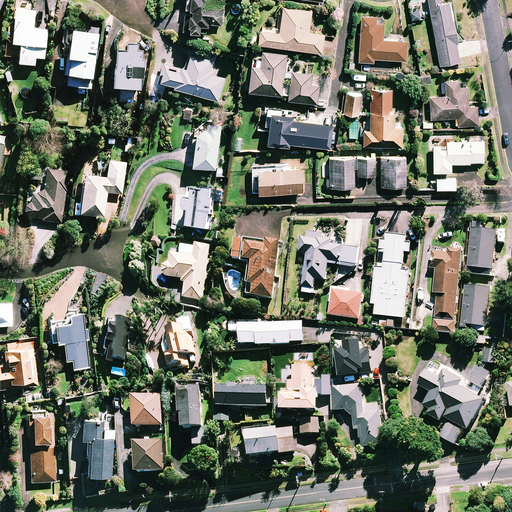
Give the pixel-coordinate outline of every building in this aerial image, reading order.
[(193,14),(191,14),(186,14),(184,31),(200,32),(201,25),(205,25),(209,26),(209,23),(222,24),(224,4),(214,3),(214,0),(187,0),(186,8),(193,9),(193,14)] [(442,3),(441,0),(428,0),(440,64),(460,61),(457,44),(458,44),(450,1),(442,3)] [(427,17),(425,2),(409,4),(411,19),(427,17)] [(312,10),(283,6),(279,31),(261,29),(259,43),(322,52),(325,33),(309,31),(312,10)] [(35,9),(16,7),(13,41),(21,42),(19,63),(35,65),(36,57),(45,58),(48,29),(33,28),(35,9)] [(384,16),(362,15),(359,61),(375,61),(375,58),(406,60),(407,40),(383,39),(384,16)] [(100,25),(91,24),(90,31),(71,29),(65,74),(68,74),(67,84),(79,86),(78,92),(84,93),(85,87),(91,88),(100,25)] [(133,87),(140,88),(141,77),(142,77),(144,59),(141,58),(143,45),(127,43),(127,50),(117,49),(113,85),(119,86),(119,101),(133,101),(133,87)] [(287,53),(263,50),(261,65),(252,64),(248,89),(282,93),(287,53)] [(214,61),(190,53),(185,68),(165,62),(159,78),(175,83),(175,86),(218,100),(226,77),(213,73),(211,68),(214,61)] [(312,73),(292,71),(289,99),(317,103),(320,85),(311,84),(312,73)] [(432,81),(430,72),(421,75),(423,83),(432,81)] [(459,86),(459,79),(445,80),(446,95),(430,96),(431,118),(456,117),(457,125),(478,124),(477,105),(469,105),(468,86),(459,86)] [(392,112),(392,89),(371,88),(370,129),(364,129),(364,144),(402,145),(403,125),(395,125),(395,112),(392,112)] [(361,93),(346,91),(344,111),(359,113),(361,93)] [(293,114),(261,109),(258,129),(269,130),(268,141),(289,144),(290,141),(330,146),(333,124),(292,119),(293,114)] [(195,134),(197,134),(193,163),(216,166),(222,124),(205,122),(195,128),(195,134)] [(484,134),(471,134),(471,140),(447,139),(447,143),(434,143),(434,171),(452,171),(452,162),(469,162),(470,160),(483,160),(484,134)] [(356,174),(356,156),(329,156),(329,186),(355,186),(356,174)] [(376,156),(358,156),(358,174),(376,174),(376,156)] [(406,185),(406,157),(382,157),(381,185),(406,185)] [(126,162),(108,160),(106,176),(85,173),(80,212),(104,215),(107,191),(122,193),(126,162)] [(278,164),(253,164),(253,190),(303,191),(303,167),(278,167),(278,164)] [(70,171),(47,168),(44,193),(30,192),(27,215),(42,217),(42,219),(62,222),(66,191),(67,191),(70,171)] [(456,188),(456,178),(437,178),(437,187),(456,188)] [(216,192),(190,188),(186,211),(193,212),(191,227),(209,230),(216,192)] [(483,222),(473,221),(468,273),(494,275),(498,230),(483,229),(483,222)] [(311,232),(310,238),(303,237),(301,252),(309,253),(307,263),(305,262),(302,292),(314,293),(316,279),(327,280),(329,263),(357,267),(360,248),(343,246),(344,241),(324,238),(325,234),(311,232)] [(408,236),(389,234),(388,240),(382,240),(381,252),(387,253),(385,267),(378,266),(374,304),(378,304),(377,315),(406,318),(411,271),(404,270),(406,252),(412,252),(413,243),(407,242),(408,236)] [(162,241),(155,238),(152,245),(159,248),(162,241)] [(244,241),(235,240),(233,258),(242,259),(244,241)] [(281,243),(267,241),(266,246),(247,244),(245,261),(253,262),(248,297),(274,300),(281,243)] [(210,245),(195,243),(193,257),(171,254),(169,264),(165,264),(163,277),(182,279),(182,283),(186,283),(184,298),(202,300),(210,245)] [(463,249),(449,248),(449,253),(433,251),(432,268),(437,268),(435,293),(439,293),(437,317),(456,319),(463,249)] [(492,287),(467,284),(462,328),(487,331),(492,287)] [(351,289),(332,287),(331,302),(333,303),(332,315),(362,319),(365,293),(351,292),(351,289)] [(0,302),(0,325),(12,326),(12,302),(0,302)] [(83,311),(70,312),(71,321),(60,323),(60,320),(50,321),(52,342),(64,341),(66,360),(72,359),(74,368),(89,367),(86,339),(88,339),(87,330),(85,330),(83,311)] [(133,321),(108,317),(105,335),(109,335),(105,357),(127,360),(133,321)] [(304,343),(304,324),(240,325),(240,345),(290,345),(290,343),(304,343)] [(188,337),(185,326),(168,329),(173,355),(168,356),(170,367),(182,364),(183,368),(190,367),(188,355),(196,354),(192,336),(188,337)] [(499,343),(495,343),(494,350),(486,348),(484,361),(497,363),(499,343)] [(39,360),(37,346),(5,349),(6,364),(0,364),(0,389),(12,388),(11,382),(29,380),(30,386),(38,385),(36,360),(39,360)] [(291,354),(290,347),(276,349),(277,356),(291,354)] [(479,366),(470,382),(433,362),(420,384),(433,391),(425,405),(432,409),(430,414),(442,421),(445,416),(469,430),(486,399),(479,395),(492,374),(479,366)] [(313,383),(314,367),(294,367),(294,375),(289,374),(288,392),(282,392),(282,411),(318,411),(318,383),(313,383)] [(335,410),(346,409),(354,415),(356,429),(360,428),(362,446),(385,444),(382,410),(366,412),(363,383),(333,386),(335,410)] [(268,407),(268,386),(219,387),(219,407),(216,407),(216,422),(230,422),(230,408),(268,407)] [(205,428),(202,389),(179,391),(182,429),(205,428)] [(163,426),(161,395),(134,397),(135,427),(163,426)] [(56,480),(54,413),(29,414),(31,481),(56,480)] [(103,437),(103,419),(84,418),(82,438),(92,439),(90,475),(111,476),(113,437),(103,437)] [(319,419),(301,420),(301,434),(319,434),(319,419)] [(464,429),(447,422),(441,436),(457,444),(464,429)] [(296,452),(293,427),(246,433),(249,458),(296,452)] [(208,445),(209,436),(194,435),(194,445),(208,445)] [(164,441),(135,442),(137,472),(165,471),(164,441)] [(194,463),(194,453),(182,452),(182,463),(194,463)]
